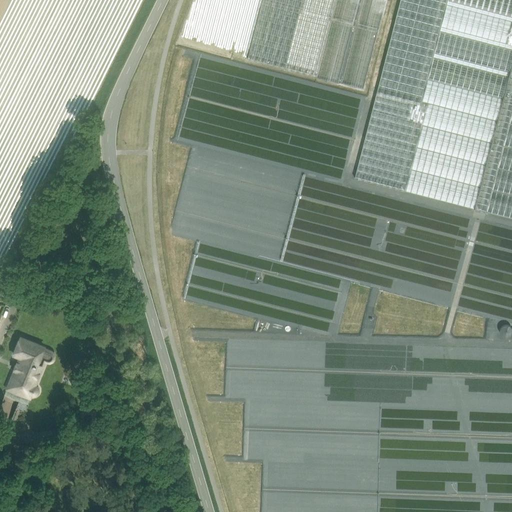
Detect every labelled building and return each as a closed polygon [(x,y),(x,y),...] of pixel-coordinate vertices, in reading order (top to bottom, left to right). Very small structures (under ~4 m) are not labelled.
[(302,0),(262,0),(248,59),(284,68),(302,0)] [(336,0),(302,0),(284,68),(317,76),(336,0)] [(336,0),(317,76),(316,78),(338,83),(338,82),(363,89),(386,0),(336,0)] [(399,0),(355,178),(405,190),(422,124),(427,103),(421,101),(427,79),(433,56),(509,76),(510,72),(434,53),(440,30),(441,26),(446,4),(447,0),(399,0)] [(511,0),(447,0),(511,16),(511,0)] [(511,21),(446,4),(441,26),(511,44),(511,21)] [(511,62),(511,48),(440,30),(434,53),(510,72),(511,62)] [(509,76),(433,56),(427,79),(503,98),(508,76),(509,76)] [(492,142),(474,209),(486,212),(511,110),(511,77),(508,76),(503,98),(492,142)] [(503,98),(427,79),(421,101),(427,103),(422,124),(492,142),(503,98)] [(511,110),(486,212),(511,218),(511,110)] [(492,142),(422,124),(405,190),(405,191),(474,209),(492,142)] [(18,358),(6,389),(32,400),(33,397),(34,397),(36,397),(38,396),(40,394),(40,391),(40,389),(39,387),(38,385),(46,364),(50,364),(54,362),(56,359),(57,355),(55,352),(52,350),(20,337),(12,355),(18,358)]
